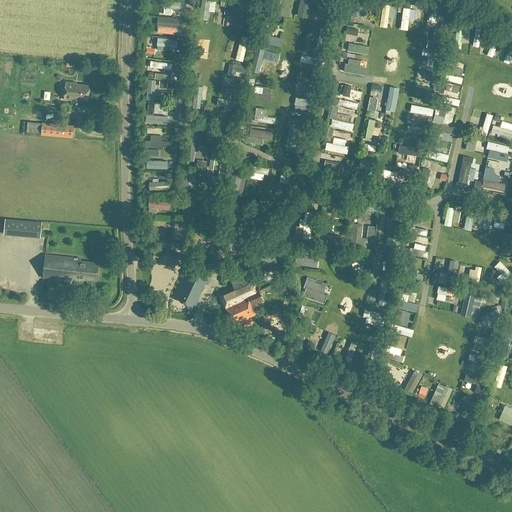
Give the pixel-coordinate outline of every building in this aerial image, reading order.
[(300,0),(297,15),(308,18),(311,0),(320,0),(322,0),(300,0)] [(358,0),(357,19),(369,20),(371,0),(358,0)] [(283,3),(274,3),(275,19),(284,19),(283,3)] [(386,3),(381,26),(389,27),(393,4),(386,3)] [(187,5),(166,4),(166,14),(187,14),(187,5)] [(436,21),(439,7),(434,6),(430,20),(436,21)] [(404,7),(403,27),(410,28),(411,7),(404,7)] [(161,50),(180,49),(179,42),(161,43),(161,50)] [(369,54),(371,46),(352,42),(350,50),(369,54)] [(496,59),(502,46),(495,42),(489,55),(496,59)] [(430,48),(423,50),(425,57),(433,55),(430,48)] [(303,64),(312,66),(314,58),(305,56),(303,64)] [(175,73),(175,65),(158,64),(158,72),(175,73)] [(349,74),(367,75),(367,65),(349,65),(349,74)] [(463,75),(465,68),(455,65),(453,72),(463,75)] [(446,80),(463,82),(464,75),(447,73),(446,80)] [(234,86),(222,84),(221,92),(241,96),(244,79),(236,78),(234,86)] [(77,84),(77,82),(66,81),(64,100),(82,102),(82,99),(88,100),(89,85),(77,84)] [(162,101),(160,82),(152,83),(154,102),(162,101)] [(397,109),(400,86),(391,85),(388,108),(397,109)] [(384,106),(385,94),(371,93),(370,105),(384,106)] [(254,95),(254,103),(273,105),(274,97),(254,95)] [(448,95),(446,101),(460,105),(462,99),(448,95)] [(342,107),(360,111),(362,103),(344,99),(342,107)] [(451,106),(446,121),(454,124),(459,109),(451,106)] [(259,112),(258,125),(279,126),(279,119),(268,119),(269,112),(259,112)] [(171,118),(151,117),(151,126),(171,126),(171,118)] [(375,139),(376,118),(369,118),(368,138),(375,139)] [(355,133),(356,123),(335,119),(333,128),(355,133)] [(41,134),(72,137),(73,125),(42,122),(42,123),(27,122),(26,131),(41,133),(41,134)] [(456,134),(456,127),(438,125),(437,132),(456,134)] [(197,133),(189,132),(185,160),(193,161),(195,151),(202,152),(204,136),(197,135),(197,133)] [(431,152),(440,154),(444,136),(435,134),(431,152)] [(486,147),(493,148),(491,156),(506,159),(509,145),(487,141),(486,147)] [(330,143),(328,153),(350,156),(352,147),(330,143)] [(462,177),(470,179),(476,159),(468,157),(462,177)] [(448,180),(451,167),(443,165),(440,178),(448,180)] [(269,180),(269,170),(255,170),(255,180),(269,180)] [(208,182),(207,172),(191,173),(191,188),(196,188),(196,182),(208,182)] [(240,196),(244,177),(238,176),(234,194),(240,196)] [(152,180),(152,193),(171,194),(171,181),(152,180)] [(353,210),(353,200),(332,200),(331,209),(353,210)] [(173,211),(173,201),(152,201),(152,210),(173,211)] [(453,227),(456,207),(449,206),(446,226),(453,227)] [(473,230),(475,222),(479,223),(481,211),(472,209),(467,229),(473,230)] [(491,232),(504,224),(500,218),(487,227),(491,232)] [(42,235),(41,222),(5,223),(6,236),(42,235)] [(363,225),(353,223),(353,225),(351,246),(367,248),(368,238),(362,238),(363,225)] [(412,235),(429,237),(430,230),(413,228),(412,235)] [(284,242),(247,259),(252,270),(289,253),(284,242)] [(416,254),(429,257),(431,247),(418,244),(416,254)] [(209,257),(220,263),(226,254),(217,248),(209,257)] [(46,277),(78,281),(78,278),(96,280),(98,264),(80,262),(80,258),(73,258),(48,255),(45,255),(42,277),(46,277)] [(206,261),(202,268),(206,274),(213,274),(217,267),(213,261),(206,261)] [(211,279),(198,273),(201,266),(193,262),(189,269),(185,268),(173,296),(198,307),(200,303),(197,299),(204,283),(209,283),(211,279)] [(256,292),(249,276),(236,281),(237,284),(236,284),(219,292),(227,309),(256,292)] [(324,301),(326,286),(312,284),(310,299),(324,301)] [(460,301),(462,290),(441,286),(439,296),(460,301)] [(254,324),(251,317),(256,315),(252,305),(263,299),(262,297),(263,296),(262,293),(260,293),(259,291),(256,292),(227,309),(235,326),(244,322),(247,328),(254,324)] [(420,314),(421,307),(403,303),(402,310),(420,314)] [(381,326),(380,312),(368,313),(368,326),(381,326)] [(333,336),(327,348),(332,351),(339,339),(333,336)] [(406,363),(408,356),(390,353),(389,360),(406,363)] [(491,384),(498,386),(504,366),(498,364),(491,384)] [(449,403),(455,390),(448,387),(442,399),(449,403)] [(511,408),(505,405),(499,420),(511,425),(511,408)]
